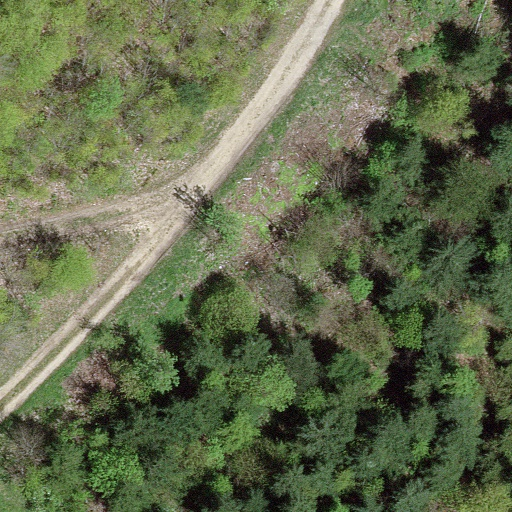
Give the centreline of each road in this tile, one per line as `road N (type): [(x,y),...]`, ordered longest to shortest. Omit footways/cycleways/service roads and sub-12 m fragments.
road 1 (track): [(331,0),(264,108),(179,217)]
road 2 (track): [(179,217),(0,406)]
road 3 (track): [(179,217),(150,207),(0,234)]
